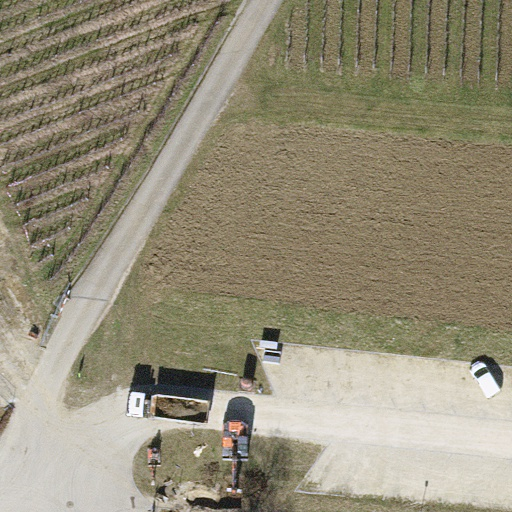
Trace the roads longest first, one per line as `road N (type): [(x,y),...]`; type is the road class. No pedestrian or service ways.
road 1 (track): [(264,0),(43,392),(39,462),(81,511)]
road 2 (track): [(511,121),(212,91)]
